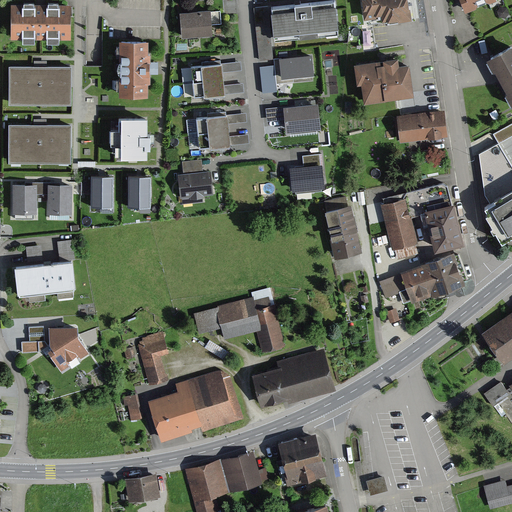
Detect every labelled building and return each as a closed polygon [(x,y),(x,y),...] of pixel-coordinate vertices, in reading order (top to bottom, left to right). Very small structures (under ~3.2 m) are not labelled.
[(361,0),(364,21),(387,18),(387,22),(410,19),(408,0),(361,0)] [(467,0),(468,1),(462,4),(465,13),(496,0),(495,0),(467,0)] [(337,1),(274,7),(278,40),(340,34),(337,1)] [(266,4),(255,5),(260,58),(271,57),(266,4)] [(72,5),(13,6),(13,41),(72,40),(72,5)] [(220,11),(182,16),(185,39),(212,36),(211,26),(222,25),(220,11)] [(149,43),(119,43),(119,96),(149,96),(149,43)] [(511,49),(489,62),(511,102),(511,49)] [(310,55),(275,58),(277,83),(312,79),(310,55)] [(399,58),(354,63),(356,85),(362,84),(364,101),(413,95),(410,65),(400,66),(399,58)] [(245,83),(243,61),(224,63),(226,85),(245,83)] [(221,63),(192,66),(193,81),(223,78),(221,63)] [(72,65),(9,64),(9,100),(71,101),(72,65)] [(223,78),(193,81),(195,97),(224,94),(223,78)] [(318,101),(266,107),(267,120),(285,119),(286,131),(321,127),(318,101)] [(252,133),(251,112),(232,113),(233,134),(252,133)] [(441,112),(396,118),(399,143),(445,137),(441,112)] [(226,114),(197,117),(198,132),(228,129),(226,114)] [(148,118),(120,118),(121,158),(148,158),(148,118)] [(71,124),(9,123),(8,160),(70,161),(71,124)] [(228,129),(198,132),(200,147),(229,144),(228,129)] [(488,206),(505,236),(511,232),(511,163),(498,140),(480,150),(488,206)] [(304,164),(290,166),(292,190),(325,186),(321,153),(303,155),(304,164)] [(189,175),(178,176),(182,199),(214,195),(211,174),(206,175),(204,161),(188,163),(189,175)] [(113,174),(91,174),(91,205),(113,205),(113,174)] [(150,174),(128,174),(129,205),(150,204),(150,174)] [(37,185),(14,185),(14,212),(37,212),(37,185)] [(447,185),(379,203),(392,252),(414,246),(408,222),(425,218),(434,252),(463,245),(447,185)] [(73,186),(50,186),(50,212),(73,212),(73,186)] [(353,206),(328,211),(338,259),(362,253),(353,206)] [(57,240),(59,259),(72,257),(75,257),(73,238),(57,240)] [(29,246),(30,257),(45,255),(44,245),(29,246)] [(453,255),(401,274),(412,304),(464,285),(453,255)] [(59,259),(15,264),(18,294),(76,287),(72,257),(59,259)] [(256,299),(197,316),(203,336),(225,330),(228,340),(257,331),(264,353),(289,346),(272,290),(254,295),(256,299)] [(398,310),(389,314),(392,322),(401,319),(398,310)] [(511,314),(485,335),(505,365),(511,359),(511,314)] [(78,324),(49,326),(50,343),(52,347),(47,349),(61,370),(90,352),(78,332),(78,324)] [(162,339),(140,346),(153,387),(170,381),(162,356),(167,354),(162,339)] [(282,367),(253,376),(262,407),(333,386),(321,348),(280,361),(282,367)] [(179,395),(153,404),(167,441),(204,428),(205,433),(247,418),(229,367),(176,386),(179,395)] [(511,388),(509,391),(502,382),(484,396),(494,409),(511,395),(511,388)] [(137,395),(124,398),(129,416),(141,413),(137,395)] [(325,474),(315,436),(281,445),(291,483),(325,474)] [(222,460),(230,488),(258,481),(251,453),(222,460)] [(213,493),(230,488),(222,460),(188,470),(199,511),(217,507),(213,493)] [(156,475),(128,480),(132,503),(160,498),(156,475)] [(369,480),(372,494),(390,490),(386,476),(369,480)] [(511,484),(487,491),(492,509),(511,504),(511,484)]
